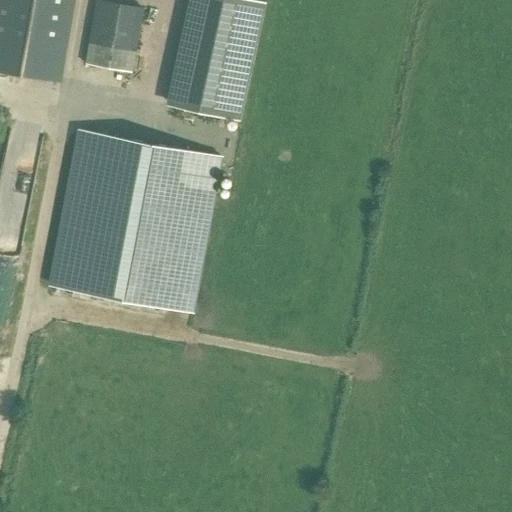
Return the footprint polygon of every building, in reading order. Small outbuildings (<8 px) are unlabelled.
[(73,0),(0,0),(0,34),(66,46),(73,0)] [(143,7),(102,0),(96,0),(86,64),(131,72),(143,7)] [(195,0),(172,105),(238,120),(264,3),(248,0),(195,0)] [(0,70),(59,81),(66,46),(0,34),(0,70)] [(48,285),(193,313),(223,156),(78,128),(48,285)]
